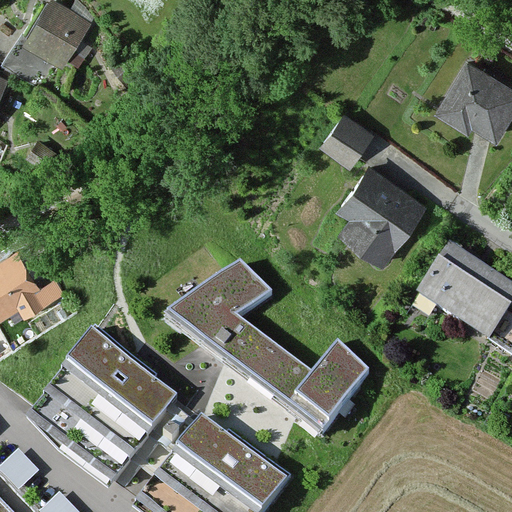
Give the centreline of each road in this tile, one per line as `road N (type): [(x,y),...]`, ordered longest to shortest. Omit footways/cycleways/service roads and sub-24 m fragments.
road 1 (residential): [(511,233),(372,146)]
road 2 (residential): [(0,413),(115,511)]
